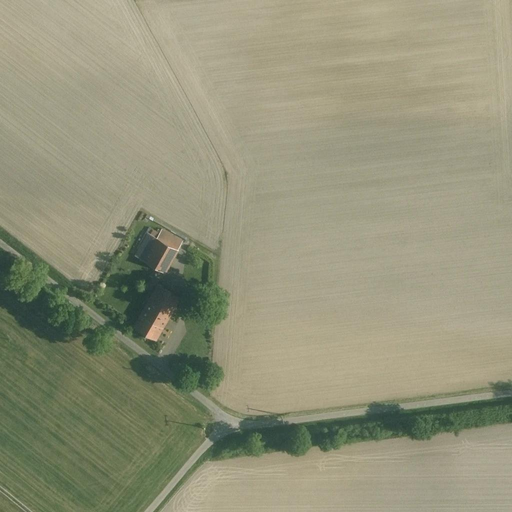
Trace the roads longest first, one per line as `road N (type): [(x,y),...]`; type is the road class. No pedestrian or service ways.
road 1 (unclassified): [(230,426),(0,240)]
road 2 (unclassified): [(511,393),(230,426)]
